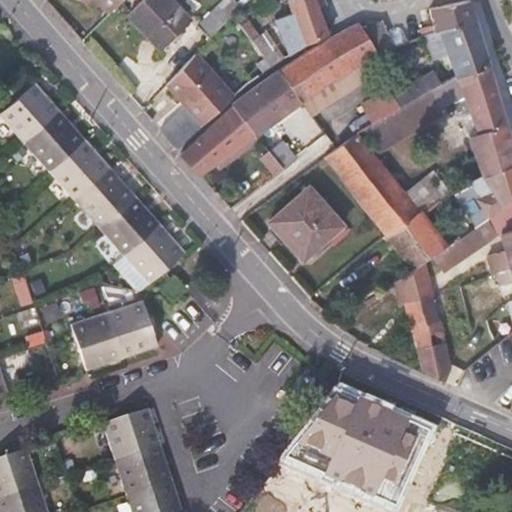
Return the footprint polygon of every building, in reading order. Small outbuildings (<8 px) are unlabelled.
[(122,0),(83,0),(87,3),(90,0),(91,0),(107,15),(122,0)] [(173,0),(142,0),(127,15),(160,50),(192,20),(173,0)] [(211,40),(243,6),(236,0),(223,0),(198,25),(211,40)] [(328,35),(315,0),(287,0),(293,13),(283,16),(286,37),(297,35),(303,46),(328,35)] [(463,0),(427,8),(431,22),(419,27),(422,36),(435,32),(466,22),(473,21),(466,0),(463,0)] [(255,45),(234,19),(217,36),(227,47),(224,51),(237,63),(255,45)] [(377,54),(361,27),(358,21),(278,70),(301,101),(351,70),(377,54)] [(393,47),(381,21),(361,27),(377,54),(393,47)] [(488,68),(473,21),(466,22),(435,32),(422,36),(431,60),(448,55),(456,78),(488,68)] [(284,57),(264,30),(252,39),(272,65),(284,57)] [(232,98),(195,55),(168,83),(187,104),(204,124),(232,98)] [(511,144),(488,68),(456,78),(441,84),(437,87),(445,106),(453,102),(467,136),(482,176),(511,165),(511,144)] [(432,69),(392,93),(388,87),(359,103),(371,124),(383,117),(400,108),(409,102),(437,87),(441,84),(432,69)] [(301,101),(278,70),(256,86),(233,106),(255,135),(301,101)] [(0,116),(24,144),(60,111),(34,83),(0,112),(0,116)] [(420,119),(409,102),(400,108),(383,117),(393,131),(420,119)] [(177,149),(204,124),(187,104),(160,129),(177,149)] [(201,176),(255,135),(233,106),(181,154),(201,176)] [(49,171),(85,139),(60,111),(24,144),(49,171)] [(419,210),(450,193),(433,173),(406,193),(358,132),(349,136),(335,147),(322,157),(385,237),(419,210)] [(74,199),(110,167),(85,139),(49,171),(74,199)] [(296,159),(283,141),(268,152),(282,170),(296,159)] [(511,165),(482,176),(470,182),(457,189),(473,211),(480,207),(487,219),(503,209),(511,203),(511,165)] [(100,227),(135,195),(110,167),(74,199),(100,227)] [(309,188),(269,222),(302,260),(341,226),(309,188)] [(231,209),(242,200),(237,193),(225,203),(231,209)] [(125,256),(160,223),(135,195),(100,227),(125,256)] [(511,267),(511,203),(503,209),(487,219),(486,220),(496,235),(500,237),(503,251),(486,256),(491,274),(494,273),(499,270),(511,267)] [(445,249),(419,210),(385,237),(413,270),(424,264),(438,254),(445,249)] [(168,266),(185,251),(160,223),(125,256),(148,283),(168,266)] [(447,267),(485,240),(489,235),(481,224),(445,249),(438,254),(447,267)] [(432,295),(424,264),(413,270),(395,282),(401,306),(402,305),(405,304),(409,302),(432,295)] [(511,267),(499,270),(494,273),(497,284),(511,280),(511,299),(509,301),(511,313),(511,267)] [(174,274),(159,287),(172,302),(186,289),(174,274)] [(448,363),(440,329),(452,327),(444,293),(432,295),(409,302),(405,304),(420,370),(457,387),(465,370),(448,363)] [(157,344),(142,300),(107,312),(122,356),(157,344)] [(122,356),(107,312),(71,324),(86,368),(122,356)] [(0,396),(8,394),(0,369),(0,396)] [(434,427),(339,385),(283,461),(395,511),(396,511),(415,470),(434,427)] [(159,446),(147,409),(102,424),(114,460),(159,446)] [(172,482),(159,446),(114,460),(127,496),(172,482)] [(0,496),(37,485),(24,449),(0,456),(0,496)] [(181,511),(172,482),(127,496),(131,511),(181,511)] [(46,511),(37,485),(0,496),(0,511),(46,511)]
